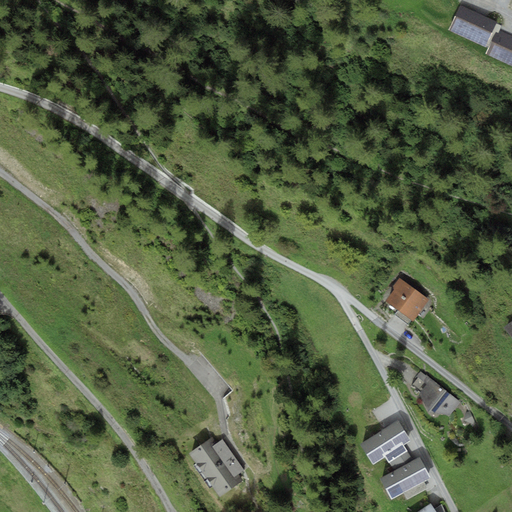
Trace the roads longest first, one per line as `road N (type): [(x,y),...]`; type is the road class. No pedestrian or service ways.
road 1 (unclassified): [(0,89),(55,110),(339,294)]
road 2 (residential): [(170,511),(134,449),(0,296)]
road 3 (residential): [(454,511),(339,294)]
road 4 (residential): [(357,304),(511,426)]
